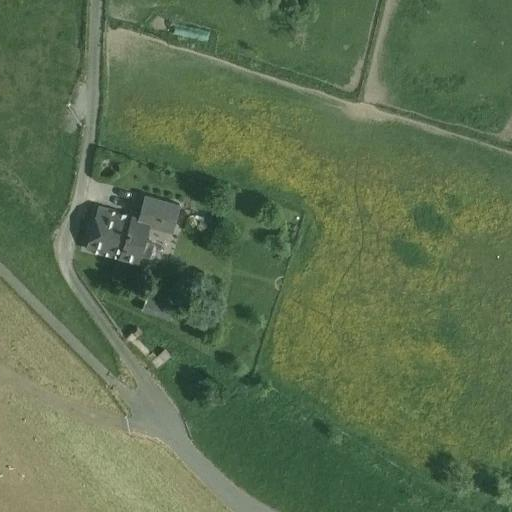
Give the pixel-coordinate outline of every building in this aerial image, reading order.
[(86,50),(38,40),(32,71),(79,83),(86,50)] [(0,96),(16,101),(27,54),(0,47),(0,96)] [(0,156),(19,161),(66,172),(78,123),(30,112),(24,142),(0,136),(0,156)] [(66,172),(19,161),(17,169),(14,169),(10,190),(62,202),(67,181),(64,180),(66,172)] [(181,204),(146,195),(141,217),(152,220),(150,225),(173,231),(181,204)] [(141,217),(100,206),(89,248),(140,262),(150,225),(152,220),(141,217)] [(176,307),(147,299),(144,310),(172,319),(176,307)]
